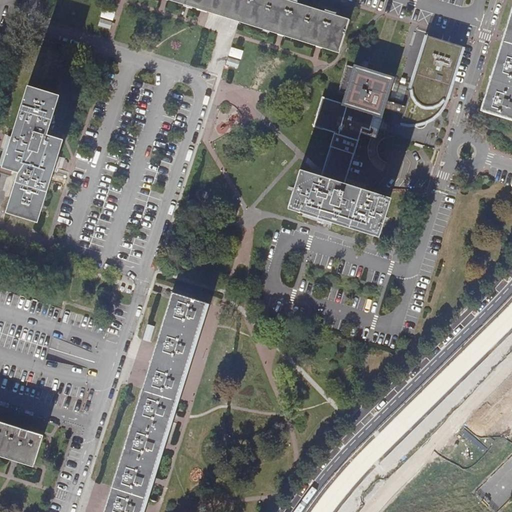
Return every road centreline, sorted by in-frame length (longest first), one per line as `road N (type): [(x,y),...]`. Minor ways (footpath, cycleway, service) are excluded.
road 1 (residential): [(92,427),(203,85),(43,30),(26,0)]
road 2 (secondary): [(511,288),(298,511)]
road 3 (secondary): [(343,511),(511,339)]
road 4 (residential): [(400,311),(448,162)]
road 5 (residential): [(456,136),(495,0)]
road 6 (unknown): [(377,351),(368,377),(351,385),(335,371),(338,355),(372,350)]
